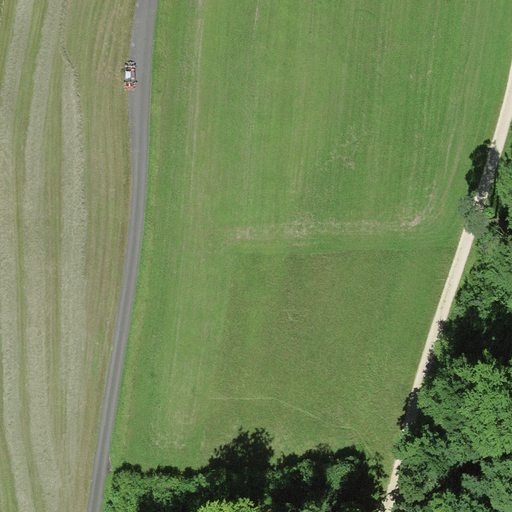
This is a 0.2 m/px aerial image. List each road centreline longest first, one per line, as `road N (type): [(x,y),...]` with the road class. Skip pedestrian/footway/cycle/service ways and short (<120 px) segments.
road 1 (track): [(93,511),(131,289),(150,0)]
road 2 (track): [(511,79),(410,426),(393,511)]
